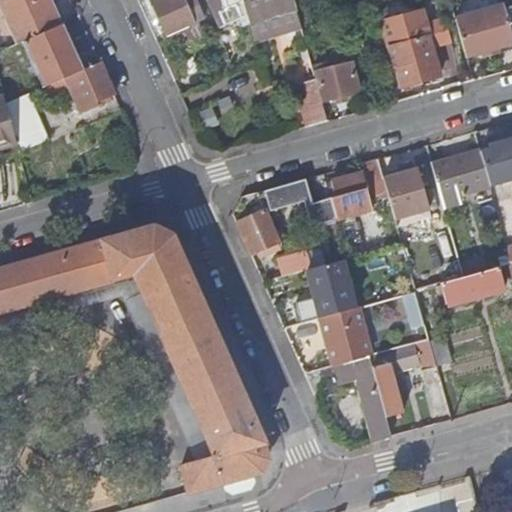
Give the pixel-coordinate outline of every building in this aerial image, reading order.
[(25,42),(62,26),(50,0),(0,0),(0,1),(19,45),(25,42)] [(197,0),(154,0),(152,1),(167,36),(176,33),(181,44),(201,35),(196,23),(206,19),(197,0)] [(244,3),(242,0),(209,0),(208,1),(220,28),(247,16),(244,3)] [(294,0),(250,0),(244,3),(247,16),(249,25),(257,42),(302,25),(297,8),(294,0)] [(505,6),(456,20),(467,57),(483,52),(511,44),(511,33),(505,9),(505,6)] [(428,21),(424,10),(381,21),(402,87),(441,76),(434,50),(454,45),(445,18),(428,21)] [(57,83),(68,78),(83,71),(62,26),(25,42),(45,88),(57,83)] [(511,50),(511,44),(483,52),(484,58),(511,50)] [(359,91),(351,63),(339,67),(338,62),(330,64),(331,69),(318,73),(326,99),(337,97),(346,94),(359,91)] [(103,102),(116,96),(101,63),(83,71),(68,78),(71,86),(84,114),(100,107),(99,104),(103,102)] [(68,78),(57,83),(60,91),(71,86),(68,78)] [(308,127),(329,121),(316,79),(305,82),(309,96),(300,99),(308,127)] [(57,83),(45,88),(49,96),(60,91),(57,83)] [(346,94),(337,97),(338,102),(348,99),(346,94)] [(6,106),(16,139),(42,127),(29,96),(6,106)] [(0,148),(17,144),(16,139),(6,106),(4,99),(0,99),(0,148)] [(42,127),(16,139),(17,144),(20,155),(48,142),(42,127)] [(511,132),(489,139),(490,144),(511,138),(511,132)] [(511,138),(490,144),(491,149),(481,152),(481,153),(490,186),(511,179),(511,138)] [(490,186),(481,153),(432,166),(444,208),(462,203),(459,195),(490,186)] [(385,179),(379,159),(360,165),(363,173),(334,182),(337,194),(333,196),(333,198),(338,218),(349,258),(363,254),(360,243),(353,215),(373,210),(371,201),(389,197),(385,179)] [(419,169),(385,179),(389,197),(396,219),(431,210),(419,169)] [(284,186),(264,191),(272,210),(306,200),(313,226),(338,219),(338,218),(333,198),(314,203),(306,179),(284,186)] [(334,182),(329,183),(333,196),(337,194),(334,182)] [(266,211),(257,193),(242,198),(234,215),(238,223),(252,254),(259,252),(261,257),(281,248),(278,243),(280,242),(266,211)] [(0,313),(57,297),(135,276),(152,314),(215,457),(182,466),(187,482),(178,485),(182,496),(262,474),(268,462),(264,446),(265,445),(173,237),(155,229),(0,272),(0,313)] [(307,270),(312,268),(307,250),(279,258),(283,276),(307,270)] [(315,298),(321,318),(357,308),(344,259),(312,268),(307,270),(315,298)] [(505,289),(499,268),(463,278),(436,285),(439,294),(444,293),(447,305),(505,289)] [(59,304),(131,284),(146,317),(152,314),(135,276),(57,297),(59,304)] [(416,292),(421,312),(431,309),(425,288),(415,291),(416,292)] [(421,312),(416,292),(403,296),(394,299),(398,311),(404,310),(408,322),(414,345),(430,340),(428,333),(421,312)] [(302,323),(321,318),(315,298),(296,303),(302,323)] [(321,318),(334,366),(369,357),(372,357),(358,307),(357,308),(321,318)] [(404,310),(398,311),(401,323),(408,322),(404,310)] [(428,333),(430,340),(437,338),(435,331),(428,333)] [(442,339),(430,343),(437,367),(449,363),(442,339)] [(430,340),(414,345),(372,357),(369,357),(387,417),(402,412),(391,372),(419,364),(422,371),(437,367),(430,343),(430,340)] [(387,417),(369,357),(334,366),(305,374),(320,409),(329,406),(325,396),(343,391),(339,377),(354,373),(374,442),(391,437),(387,417)]
